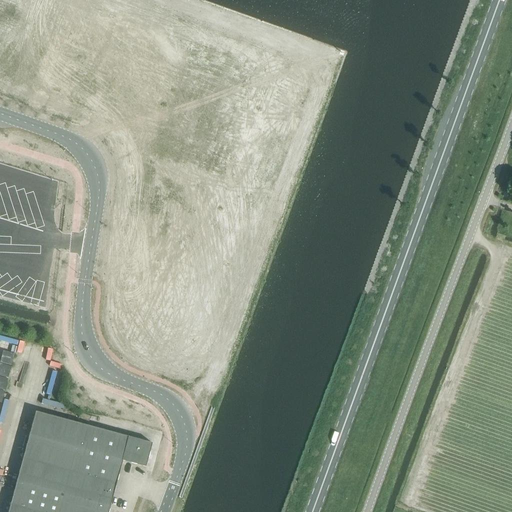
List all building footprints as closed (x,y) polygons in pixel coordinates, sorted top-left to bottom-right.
[(36,412),(30,436),(76,448),(82,424),(36,412)] [(78,419),(89,423),(90,417),(80,413),(78,419)] [(116,483),(122,461),(145,467),(152,443),(82,424),(76,448),(70,471),(116,483)] [(30,436),(23,458),(70,471),(76,448),(30,436)] [(17,482),(63,494),(70,471),(23,458),(17,482)] [(116,483),(70,471),(63,494),(110,507),(116,483)] [(35,511),(58,511),(63,494),(17,482),(11,505),(35,511)] [(63,494),(58,511),(108,511),(110,507),(63,494)]
